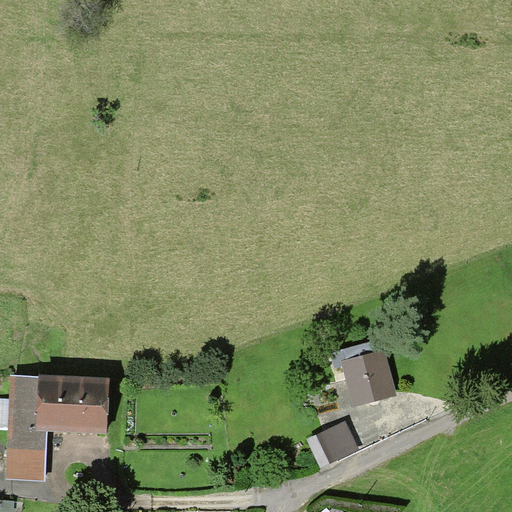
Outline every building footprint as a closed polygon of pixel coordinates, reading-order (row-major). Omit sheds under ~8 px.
[(377,341),(332,353),(336,366),(346,363),(356,402),(374,397),(391,393),(377,341)] [(12,425),(38,427),(41,377),(14,376),(12,425)] [(109,381),(41,377),(38,427),(43,427),(106,430),(109,381)] [(42,450),(43,427),(38,427),(12,425),(10,448),(42,450)] [(324,434),(311,441),(322,464),(335,457),(324,434)]
